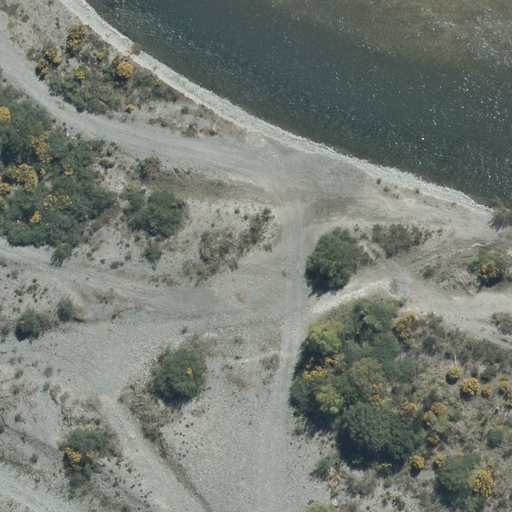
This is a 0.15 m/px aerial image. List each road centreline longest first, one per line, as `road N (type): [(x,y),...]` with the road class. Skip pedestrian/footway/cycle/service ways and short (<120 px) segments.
road 1 (track): [(262,511),(295,315),(292,240),(273,173),(60,112),(0,48)]
road 2 (track): [(0,346),(295,315),(398,283),(511,336)]
